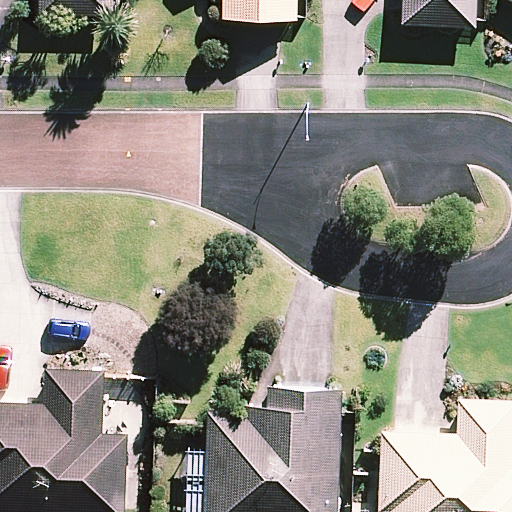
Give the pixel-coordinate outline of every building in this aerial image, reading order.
[(114,0),(40,0),(41,8),(114,9),(114,0)] [(225,0),(226,15),(301,16),(301,0),(225,0)] [(405,0),(404,19),(479,23),(479,0),(405,0)] [(0,508),(71,511),(127,511),(132,429),(105,427),(108,372),(109,364),(49,362),(47,397),(0,395),(0,508)] [(339,511),(345,382),(271,379),(270,399),(248,398),(247,406),(211,405),(207,511),(339,511)] [(392,511),(511,511),(511,392),(460,391),(459,427),(384,423),(380,506),(393,507),(392,511)]
